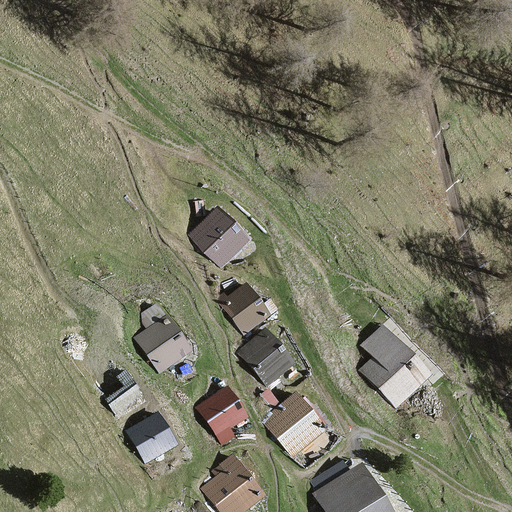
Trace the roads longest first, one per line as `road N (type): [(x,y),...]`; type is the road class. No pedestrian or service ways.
road 1 (track): [(381,318),(253,195),(112,84),(40,0)]
road 2 (track): [(511,406),(432,110),(408,39),(380,0)]
